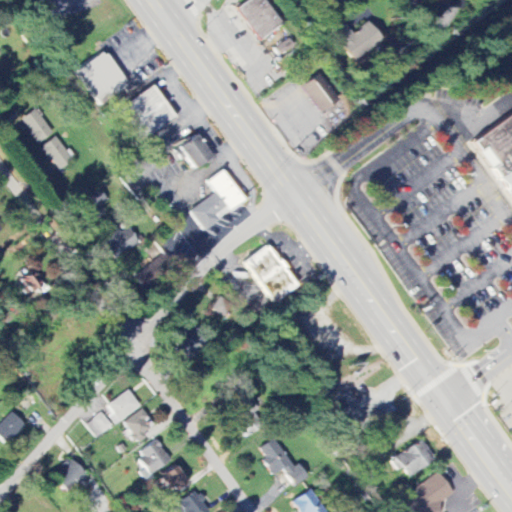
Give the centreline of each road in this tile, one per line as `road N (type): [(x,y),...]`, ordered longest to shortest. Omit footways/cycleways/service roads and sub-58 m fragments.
road 1 (primary): [(511,508),(141,0)]
road 2 (residential): [(253,511),(0,162)]
road 3 (residential): [(0,498),(278,187)]
